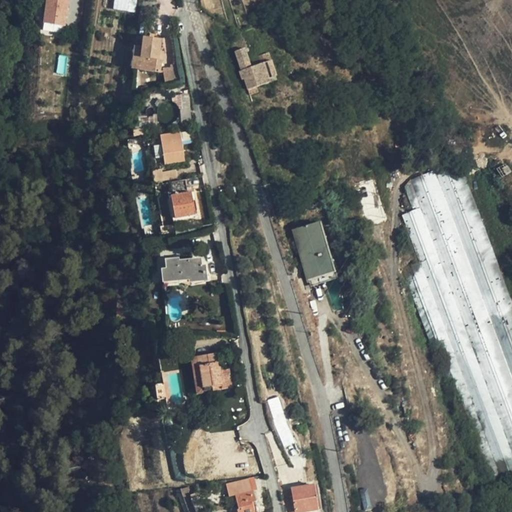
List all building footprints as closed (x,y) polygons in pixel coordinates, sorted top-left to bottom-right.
[(65,26),(68,0),(46,0),(43,23),(65,26)] [(113,0),(112,8),(134,12),(136,0),(113,0)] [(139,70),(159,73),(160,61),(158,60),(159,52),(160,39),(143,37),(142,47),(139,70)] [(142,47),(135,46),(132,69),(139,70),(142,47)] [(277,80),(268,54),(259,56),(261,64),(250,68),(244,49),(235,52),(241,71),(247,90),(256,87),(277,80)] [(162,68),(165,81),(175,79),(172,66),(162,68)] [(258,92),(256,87),(247,90),(249,95),(258,92)] [(181,126),(191,126),(188,98),(184,98),(183,95),(171,95),(171,103),(174,104),(176,106),(178,108),(178,111),(179,111),(181,126)] [(154,104),(158,108),(160,106),(163,103),(158,99),(154,104)] [(141,129),(145,129),(157,127),(156,117),(140,119),(141,129)] [(190,132),(179,133),(181,144),(192,143),(190,132)] [(160,136),(162,145),(164,157),(165,164),(183,161),(181,144),(179,133),(160,136)] [(155,159),(164,157),(162,145),(153,146),(155,159)] [(511,300),(462,168),(447,166),(435,171),(511,377),(511,300)] [(152,171),(154,183),(177,179),(176,170),(161,173),(161,169),(152,171)] [(511,377),(435,171),(410,180),(421,208),(511,453),(511,377)] [(175,219),(195,215),(190,192),(171,196),(175,219)] [(511,485),(511,453),(421,208),(402,215),(420,262),(505,488),(511,485)] [(333,272),(318,222),(290,230),(306,281),(333,272)] [(161,270),(162,282),(189,279),(190,282),(206,280),(204,266),(201,266),(200,259),(178,261),(177,259),(165,260),(166,269),(161,270)] [(505,488),(420,262),(402,268),(482,481),(484,485),(505,488)] [(228,369),(221,370),(220,367),(217,367),(215,354),(191,358),(195,381),(201,379),(204,393),(231,388),(228,369)] [(195,381),(197,394),(204,393),(201,379),(195,381)] [(157,399),(165,398),(163,383),(155,384),(157,399)] [(267,399),(282,447),(293,443),(279,396),(267,399)] [(190,415),(198,414),(198,405),(195,401),(192,401),(189,408),(190,415)] [(156,471),(145,473),(147,483),(158,481),(156,471)] [(257,490),(254,478),(244,480),(247,492),(253,490),(257,490)] [(247,492),(244,480),(226,485),(229,497),(235,495),(238,509),(237,509),(237,511),(254,511),(252,502),(256,501),(253,490),(247,492)] [(291,488),(294,511),(304,511),(317,510),(313,485),(291,488)] [(294,511),(291,488),(283,490),(286,511),(294,511)] [(199,511),(206,510),(201,495),(191,499),(195,511),(199,511)]
